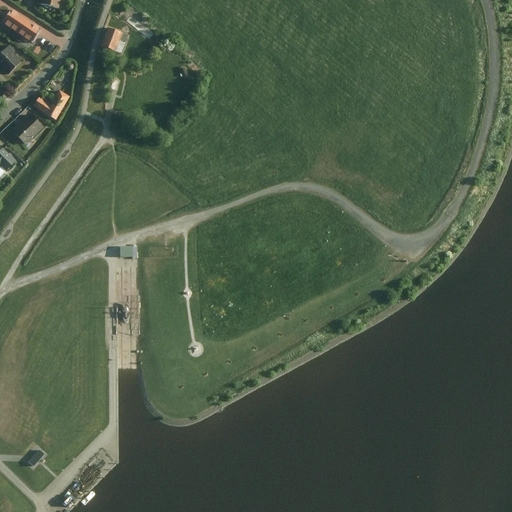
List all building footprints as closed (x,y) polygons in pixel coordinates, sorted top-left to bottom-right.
[(59,0),(37,0),(37,4),(58,9),(59,0)] [(40,31),(11,11),(5,20),(2,24),(32,44),(40,31)] [(126,37),(106,30),(99,48),(119,55),(126,37)] [(7,48),(0,55),(0,68),(8,76),(21,63),(7,48)] [(40,98),(34,107),(45,114),(55,120),(70,98),(60,92),(54,102),(45,95),(42,100),(40,98)] [(30,116),(13,132),(24,144),(42,127),(30,116)] [(17,162),(4,149),(0,152),(0,168),(1,167),(6,172),(17,162)] [(132,248),(120,247),(119,259),(131,259),(132,248)] [(44,457),(38,451),(27,462),(32,468),(44,457)]
